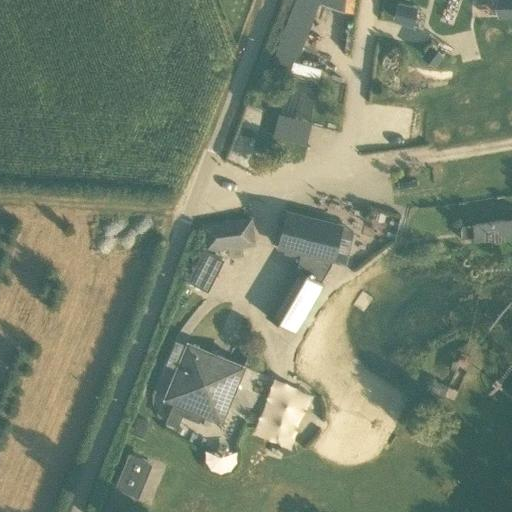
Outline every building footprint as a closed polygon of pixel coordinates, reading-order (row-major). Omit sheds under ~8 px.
[(294,0),(289,15),(311,24),(319,2),(319,0),(294,0)] [(273,135),(306,144),(312,121),(279,112),(273,135)] [(318,254),(333,258),(341,228),(287,214),(279,243),(276,243),(275,244),(288,247),(287,253),(316,261),(318,254)] [(511,218),(472,222),(472,224),(473,238),(474,242),(488,241),(488,242),(497,241),(497,243),(503,242),(502,241),(503,241),(504,241),(505,240),(506,240),(507,240),(508,240),(508,239),(509,239),(510,239),(510,238),(511,238),(511,237),(511,218)] [(206,250),(254,244),(251,219),(203,225),(206,250)] [(188,343),(165,399),(220,421),(243,366),(188,343)] [(252,431),(291,446),(312,390),(273,376),(252,431)] [(136,493),(148,465),(149,464),(130,456),(117,487),(136,495),(137,494),(136,493)]
